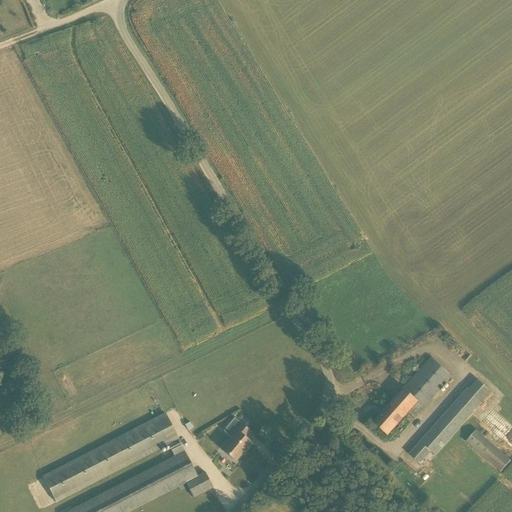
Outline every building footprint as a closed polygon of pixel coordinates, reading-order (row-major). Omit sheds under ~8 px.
[(416,417),(452,375),(431,358),(373,423),(389,436),(410,412),(416,417)] [(409,455),(420,464),(431,452),(436,456),(493,393),(477,379),(409,455)] [(197,477),(185,454),(179,441),(166,415),(43,479),(57,504),(168,446),(175,459),(71,511),(131,511),(186,484),(193,498),(213,488),(205,472),(197,477)] [(246,452),(252,444),(245,439),(250,433),(240,424),(234,419),(223,432),(232,439),(222,451),(235,462),(238,458),(244,451),(246,452)] [(467,441),(501,472),(511,460),(478,430),(467,441)]
